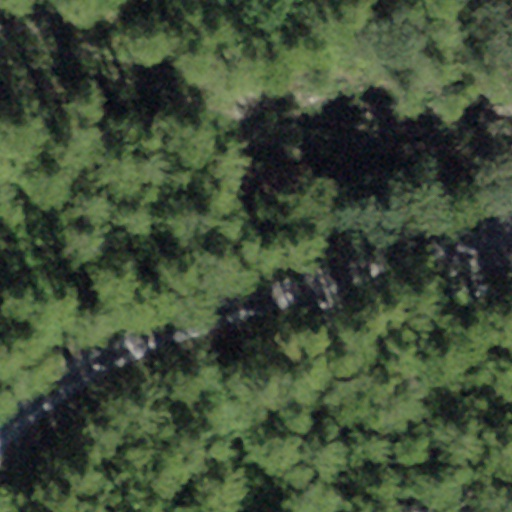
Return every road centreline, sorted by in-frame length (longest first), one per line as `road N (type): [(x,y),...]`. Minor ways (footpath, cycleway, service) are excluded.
road 1 (track): [(0,441),(51,397),(511,231)]
road 2 (track): [(511,179),(156,108),(0,102)]
